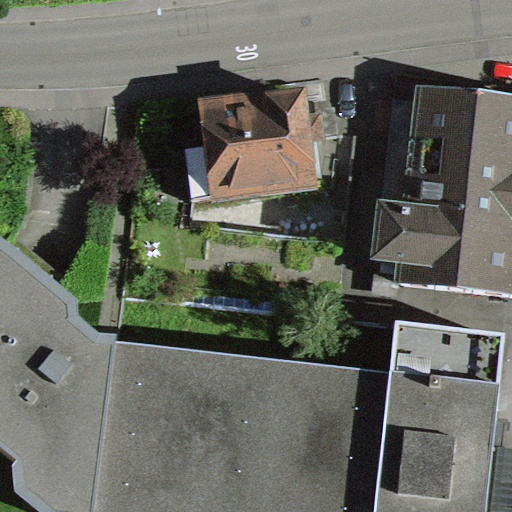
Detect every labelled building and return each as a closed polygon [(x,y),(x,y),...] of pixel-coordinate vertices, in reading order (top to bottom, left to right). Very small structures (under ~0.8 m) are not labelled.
[(192,207),(341,187),(328,89),(208,105),(214,150),(185,154),(192,207)] [(511,298),(511,101),(421,95),(407,291),(511,298)] [(41,511),(94,511),(114,340),(115,332),(101,334),(78,313),(78,297),(0,232),(0,453),(13,464),(15,493),(41,511)] [(505,511),(511,457),(511,347),(401,335),(395,380),(380,511),(505,511)] [(380,511),(395,380),(114,340),(94,511),(380,511)]
